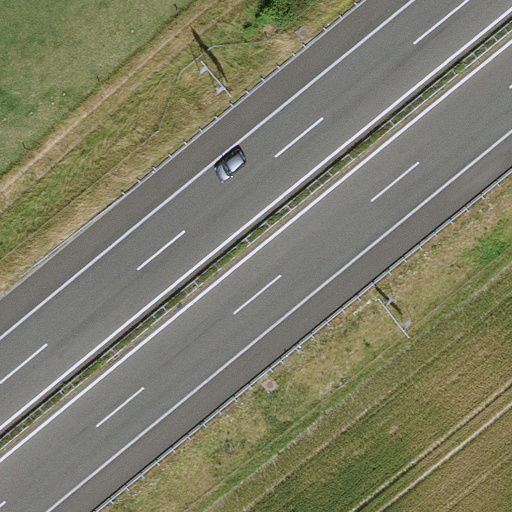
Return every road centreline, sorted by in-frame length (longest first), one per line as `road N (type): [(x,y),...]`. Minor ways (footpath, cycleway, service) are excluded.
road 1 (motorway): [(0,511),(511,92)]
road 2 (motorway): [(466,0),(0,380)]
road 3 (track): [(0,209),(238,0)]
